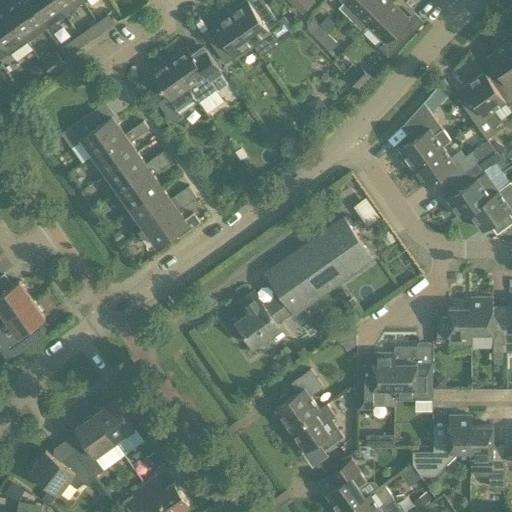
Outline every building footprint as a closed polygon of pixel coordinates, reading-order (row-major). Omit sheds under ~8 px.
[(25,0),(16,0),(4,8),(27,41),(45,28),(25,0)] [(64,14),(54,0),(25,0),(45,28),(64,14)] [(82,2),(81,0),(54,0),(64,14),(82,2)] [(262,0),(260,0),(252,6),(248,0),(243,0),(229,11),(253,44),(260,54),(273,45),(274,37),(269,30),(279,23),(262,0)] [(313,0),(289,0),(302,13),(314,1),(313,0)] [(343,0),(344,1),(339,6),(346,13),(359,0),(343,0)] [(362,30),(368,24),(390,2),(388,0),(359,0),(346,13),(362,30)] [(408,19),(390,2),(368,24),(385,40),(380,46),(389,54),(411,32),(403,24),(408,19)] [(27,41),(4,8),(0,11),(0,58),(8,53),(8,54),(27,41)] [(235,57),(253,44),(229,11),(211,23),(217,30),(207,37),(224,62),(234,55),(235,57)] [(103,30),(113,23),(107,14),(97,21),(103,30)] [(93,38),(103,30),(97,21),(87,29),(93,38)] [(311,33),(319,40),(327,33),(318,25),(311,33)] [(87,29),(78,35),(85,43),(93,38),(87,29)] [(337,43),(327,33),(319,40),(330,51),(337,43)] [(76,50),(85,43),(78,35),(70,41),(76,50)] [(60,48),(66,57),(76,50),(70,41),(60,48)] [(495,66),(485,72),(505,101),(504,101),(507,106),(511,102),(511,84),(511,83),(511,46),(508,42),(488,56),(495,66)] [(168,59),(189,88),(197,100),(198,101),(216,88),(218,90),(228,83),(213,62),(203,69),(187,46),(168,59)] [(51,73),(65,64),(56,50),(42,60),(51,73)] [(189,88),(168,59),(150,72),(167,95),(157,102),(172,123),(182,116),(179,113),(197,100),(189,88)] [(358,88),(370,76),(360,66),(348,79),(358,88)] [(505,101),(485,72),(484,71),(464,85),(480,108),(470,115),(486,138),(497,131),(494,127),(499,123),(500,116),(494,108),(504,101),(505,101)] [(301,107),(309,119),(326,106),(317,95),(301,107)] [(400,148),(401,149),(398,151),(398,156),(408,170),(413,167),(443,146),(442,145),(450,139),(429,109),(412,128),(418,136),(400,148)] [(112,116),(96,127),(87,114),(61,133),(72,147),(83,139),(94,155),(125,134),(112,116)] [(94,155),(106,173),(137,152),(130,141),(148,128),(143,121),(132,129),(125,134),(94,155)] [(471,151),(479,162),(483,159),(495,150),(488,140),(471,151)] [(450,156),(443,146),(413,167),(408,170),(418,184),(422,185),(425,183),(426,185),(452,167),(458,176),(479,162),(471,151),(465,156),(459,149),(450,156)] [(137,152),(106,173),(119,190),(168,156),(164,150),(145,163),(137,152)] [(504,154),(495,150),(483,159),(488,166),(504,154)] [(153,175),(172,161),(168,156),(119,190),(131,208),(162,187),(153,175)] [(483,159),(479,162),(484,169),(488,166),(483,159)] [(484,169),(479,162),(458,176),(465,186),(448,198),(461,217),(469,211),(498,189),(484,169)] [(498,189),(469,211),(482,229),(508,210),(511,215),(511,181),(511,180),(498,189)] [(162,187),(131,208),(144,225),(193,191),(189,185),(170,198),(162,187)] [(182,210),(182,207),(197,197),(193,191),(144,225),(156,244),(174,231),(177,236),(199,221),(194,212),(184,218),(180,212),(182,210)] [(281,293),(293,310),(294,312),(372,257),(344,217),(266,272),(281,293)] [(0,323),(7,319),(34,300),(21,281),(0,295),(0,323)] [(277,321),(293,310),(281,293),(264,305),(253,288),(239,297),(249,311),(236,320),(253,345),(280,326),(277,321)] [(504,328),(493,328),(493,297),(470,297),(470,307),(471,332),(492,332),(492,352),(505,352),(504,328)] [(7,319),(0,323),(0,342),(4,347),(1,349),(9,362),(30,347),(22,336),(47,319),(34,300),(7,319)] [(471,332),(470,307),(448,307),(448,317),(436,317),(437,340),(448,340),(448,343),(471,343),(471,332)] [(394,389),(394,399),(417,399),(417,397),(429,397),(429,373),(431,373),(431,362),(417,362),(417,347),(394,347),(394,353),(394,389)] [(394,399),(394,389),(394,353),(373,353),(373,364),(358,364),(358,385),(361,385),(361,409),(373,409),(373,404),(394,404),(394,399)] [(315,412),(320,408),(310,395),(323,386),(311,368),(291,382),(298,392),(275,408),(290,429),(315,412)] [(136,408),(125,416),(113,400),(94,414),(114,442),(133,429),(142,442),(154,433),(136,408)] [(327,403),(320,408),(315,412),(290,429),(305,450),(318,440),(325,450),(344,436),(332,418),(333,412),(327,403)] [(88,448),(77,457),(91,477),(104,469),(95,456),(114,442),(94,414),(74,428),(88,448)] [(470,450),(471,425),(471,414),(448,414),(448,444),(433,444),(433,450),(413,450),(413,462),(421,474),(435,474),(455,453),(455,450),(470,450)] [(504,480),(504,470),(504,456),(506,456),(506,446),(493,446),(493,425),(471,425),(470,450),(470,461),(471,461),(471,470),(475,474),(489,474),(489,484),(494,488),(504,489),(504,480)] [(77,488),(91,477),(77,457),(65,465),(45,450),(29,472),(59,494),(68,481),(77,488)] [(339,511),(342,511),(365,496),(357,484),(365,478),(351,458),(335,469),(328,474),(337,485),(326,493),(339,511)] [(156,476),(132,493),(122,501),(129,511),(175,511),(189,503),(173,481),(164,487),(156,476)] [(370,492),(365,496),(342,511),(403,511),(383,483),(370,492)] [(0,511),(40,511),(42,503),(19,499),(16,511),(8,511),(0,510),(0,511)]
